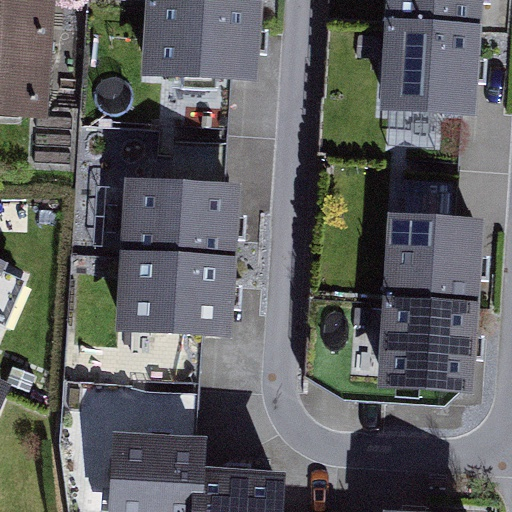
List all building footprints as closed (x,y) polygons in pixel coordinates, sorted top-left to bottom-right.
[(54,0),(0,0),(0,110),(49,114),(54,0)] [(264,0),(147,0),(144,68),(262,73),(264,0)] [(487,0),(385,0),(379,96),(480,103),(487,0)] [(239,171),(124,168),(119,324),(234,328),(239,171)] [(488,203),(390,196),(377,374),(475,381),(488,203)] [(0,399),(12,371),(0,366),(0,266),(8,249),(0,245),(0,399)] [(205,429),(113,424),(108,511),(282,511),(285,460),(204,456),(205,429)] [(385,511),(479,511),(480,506),(386,501),(385,511)]
